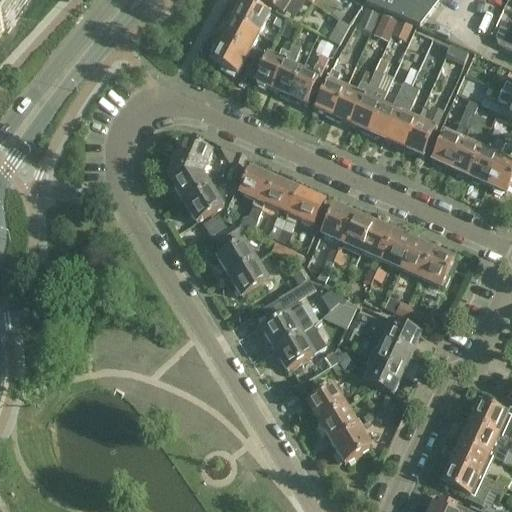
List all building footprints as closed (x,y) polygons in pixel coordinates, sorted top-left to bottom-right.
[(0,0),(0,38),(4,33),(2,31),(2,32),(1,32),(0,31),(21,0),(0,0)] [(295,0),(258,0),(284,17),(295,0)] [(421,33),(431,20),(446,0),(369,0),(364,7),(399,23),(413,29),(421,33)] [(232,24),(259,38),(270,18),(243,3),(232,24)] [(366,13),(358,31),(371,37),(379,19),(366,13)] [(384,19),(374,39),(388,46),(397,25),(384,19)] [(282,33),(285,26),(276,21),(272,28),(282,33)] [(413,29),(399,23),(392,39),(406,45),(413,29)] [(248,59),(249,58),(250,59),(255,62),(264,67),(265,66),(268,58),(259,54),(254,51),(253,50),(259,38),(232,24),(222,44),(248,59)] [(339,25),(329,44),(339,50),(350,31),(339,25)] [(511,36),(509,35),(500,31),(495,42),(498,50),(511,56),(511,36)] [(248,59),(222,44),(217,53),(215,53),(212,59),(213,61),(211,64),(223,71),(221,74),(234,80),(235,78),(238,79),(248,59)] [(255,87),(273,94),(293,50),(294,48),(289,45),(285,47),(282,54),(278,62),(268,58),(264,67),(260,76),(255,87)] [(290,102),(303,73),(294,69),(301,54),(293,50),(273,94),(290,102)] [(450,51),(445,62),(464,70),(469,59),(450,51)] [(320,81),(328,63),(320,59),(312,77),(303,73),(290,102),(308,110),(320,81)] [(257,74),(260,76),(264,67),(255,62),(250,70),(249,70),(244,80),(252,84),(257,74)] [(375,75),(373,79),(373,78),(351,129),(369,137),(383,108),(387,97),(378,93),(384,79),(388,68),(381,63),(375,75)] [(328,84),(315,113),(334,122),(346,92),(336,87),(341,78),(332,74),(328,84)] [(346,92),(334,122),(351,129),(373,78),(366,75),(361,87),(360,86),(356,96),(346,92)] [(407,79),(404,86),(411,89),(414,82),(407,79)] [(511,90),(494,82),(489,91),(511,101),(511,90)] [(387,145),(411,91),(403,87),(392,112),(383,108),(369,137),(387,145)] [(405,153),(418,123),(408,119),(419,95),(411,91),(387,145),(405,153)] [(503,120),(511,124),(511,101),(489,91),(485,100),(508,111),(503,120)] [(445,136),(444,138),(432,166),(451,174),(474,121),(474,119),(478,109),(469,105),(454,140),(445,136)] [(423,161),(443,116),(432,112),(426,126),(418,123),(405,153),(423,161)] [(469,182),(487,141),(478,137),(483,125),(474,121),(451,174),(469,182)] [(505,149),(510,139),(505,137),(504,142),(499,139),(496,145),(491,143),(487,141),(469,182),(488,190),(505,149)] [(510,139),(505,149),(488,190),(507,198),(511,185),(511,164),(510,164),(511,158),(511,137),(510,139)] [(214,157),(184,144),(174,165),(203,178),(205,178),(214,157)] [(228,176),(234,175),(240,178),(246,163),(235,159),(228,176)] [(203,178),(174,165),(167,181),(184,207),(212,189),(205,178),(203,178)] [(239,232),(248,236),(253,238),(257,229),(261,220),(265,210),(276,184),(251,173),(239,199),(255,206),(249,220),(242,222),(239,232)] [(234,175),(228,176),(225,181),(236,186),(240,178),(234,175)] [(276,184),(265,211),(279,217),(269,241),(278,245),(300,195),(276,184)] [(234,200),(238,190),(229,187),(225,196),(234,200)] [(197,228),(225,211),(212,189),(184,207),(197,228)] [(325,205),(300,195),(278,245),(285,248),(288,249),(292,239),(291,238),(294,232),(297,225),(313,232),(325,205)] [(335,210),(321,241),(342,250),(355,219),(335,210)] [(355,219),(342,250),(361,258),(375,228),(355,219)] [(381,267),(394,236),(375,228),(361,258),(381,267)] [(220,254),(248,236),(239,232),(232,229),(212,241),(220,254)] [(394,236),(381,267),(400,276),(414,245),(394,236)] [(189,237),(180,243),(188,256),(197,250),(189,237)] [(229,282),(257,264),(245,244),(217,262),(229,282)] [(421,285),(434,254),(414,245),(400,276),(421,285)] [(275,248),(271,256),(282,261),(286,253),(275,248)] [(293,266),(297,258),(286,253),(282,261),(293,266)] [(323,274),(317,283),(326,286),(334,267),(339,256),(330,253),(325,263),(327,264),(323,274)] [(442,294),(444,289),(446,290),(450,281),(448,280),(455,263),(434,254),(421,285),(442,294)] [(339,256),(334,267),(342,271),(347,260),(339,256)] [(257,264),(229,282),(242,303),(271,285),(257,264)] [(299,289),(310,282),(301,266),(289,273),(299,289)] [(374,285),(378,274),(370,270),(363,286),(371,290),(374,285)] [(378,274),(374,285),(382,288),(386,277),(378,274)] [(300,305),(305,302),(317,295),(309,283),(278,303),(279,304),(282,309),(294,302),(297,307),(300,305)] [(332,294),(344,299),(348,289),(337,284),(332,294)] [(326,308),(331,315),(340,307),(345,309),(348,302),(337,297),(326,308)] [(303,337),(312,332),(297,307),(294,302),(282,309),(286,314),(288,319),(266,333),(262,335),(274,355),(303,337)] [(351,324),(359,307),(348,302),(345,309),(340,307),(331,315),(351,324)] [(395,318),(404,322),(409,311),(400,307),(395,318)] [(409,311),(404,322),(422,330),(427,319),(409,311)] [(368,322),(358,318),(352,331),(352,332),(361,336),(368,322)] [(421,339),(389,324),(385,332),(388,334),(383,345),(412,358),(421,339)] [(316,358),(322,355),(327,352),(314,331),(312,332),(303,337),(274,355),(287,376),(316,358)] [(350,334),(346,343),(355,347),(360,336),(352,332),(351,332),(350,334)] [(403,378),(412,358),(383,345),(377,357),(374,356),(371,363),(403,378)] [(332,372),(339,367),(338,366),(336,362),(335,360),(333,356),(323,362),(330,373),(332,372)] [(336,362),(338,366),(339,367),(341,371),(345,377),(355,371),(346,356),(336,362)] [(364,386),(393,400),(403,378),(371,363),(367,372),(369,374),(364,386)] [(339,367),(332,372),(337,381),(345,377),(341,371),(339,367)] [(319,428),(347,410),(335,391),(307,408),(319,428)] [(386,400),(380,411),(387,414),(392,403),(386,400)] [(375,422),(397,432),(407,410),(392,403),(387,414),(380,411),(375,422)] [(472,416),(474,419),(470,426),(470,427),(511,446),(511,413),(508,419),(479,406),(478,409),(475,409),(472,416)] [(347,410),(319,428),(332,449),(360,431),(347,410)] [(509,455),(510,455),(511,456),(511,446),(470,427),(466,436),(463,436),(460,443),(461,445),(461,446),(491,460),(503,466),(509,455)] [(360,431),(332,449),(344,469),(373,452),(360,431)] [(452,466),(481,480),(491,460),(461,446),(460,449),(457,449),(454,456),(455,459),(452,466)] [(495,487),(481,480),(452,466),(448,476),(444,476),(441,483),(443,486),(442,487),(457,494),(469,500),(467,504),(482,510),(482,511),(490,495),(501,500),(505,491),(495,487)] [(505,491),(508,493),(511,485),(499,479),(495,487),(505,491)] [(433,508),(431,511),(462,511),(460,511),(441,503),(437,500),(433,508)]
